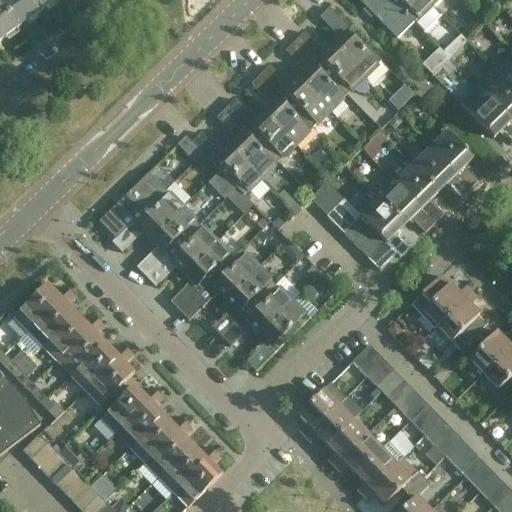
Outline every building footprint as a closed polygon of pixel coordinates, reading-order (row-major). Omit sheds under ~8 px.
[(26,0),(1,0),(0,1),(0,4),(18,30),(36,17),(36,18),(39,16),(38,16),(26,0)] [(57,0),(26,0),(38,16),(56,3),(56,4),(58,2),(58,1),(57,0)] [(355,0),(396,42),(413,25),(397,8),(402,3),(398,0),(390,0),(385,5),(380,0),(355,0)] [(380,0),(385,5),(390,0),(398,0),(402,3),(397,8),(413,25),(424,36),(441,18),(430,8),(422,0),(380,0)] [(0,43),(16,32),(19,30),(18,30),(0,4),(0,43)] [(381,63),(329,10),(319,20),(333,35),(340,42),(333,49),(364,80),(381,63)] [(318,49),(304,35),(294,44),(316,66),(311,72),(318,78),(327,69),(334,76),(329,81),(346,98),(352,92),(356,96),(364,98),(368,94),(366,85),(367,85),(363,81),(364,80),(333,49),(325,56),(318,49)] [(460,38),(443,55),(449,62),(467,45),(460,38)] [(316,66),(294,44),(285,54),(299,68),(298,69),(305,76),(298,83),(330,114),(346,98),(329,81),(334,76),(327,69),(318,78),(311,72),(316,66)] [(438,51),(436,54),(421,68),(432,78),(449,62),(443,55),(438,51)] [(284,83),(269,68),(260,78),(282,100),(277,104),(284,111),(294,102),(301,109),(296,114),(312,130),(330,114),(298,83),(291,90),(284,83)] [(499,68),(495,73),(511,91),(511,70),(510,73),(505,68),(499,68)] [(494,88),(485,98),(511,125),(511,91),(495,73),(490,78),(490,83),(494,88)] [(271,109),(264,116),(295,147),(312,130),(296,114),(301,109),(294,102),(284,111),(277,104),(282,100),(260,78),(250,87),(264,102),(271,109)] [(511,125),(485,98),(484,98),(476,89),(459,106),(493,141),(501,133),(511,144),(511,125)] [(235,102),(225,111),(248,133),(243,138),(250,145),(259,135),(266,143),(262,147),(278,164),(295,147),(264,116),(257,123),(250,116),(249,117),(235,102)] [(237,143),(230,150),(261,181),(278,164),(262,147),(266,143),(259,135),(250,145),(243,138),(248,133),(225,111),(216,121),(230,135),(230,136),(237,143)] [(428,153),(468,193),(478,184),(464,169),(472,162),(442,131),(439,134),(443,138),(428,153)] [(215,150),(201,136),(192,144),(203,156),(213,167),(244,198),(261,181),(230,150),(222,157),(215,150)] [(185,139),(177,148),(194,165),(203,156),(192,144),(191,145),(185,139)] [(408,166),(437,196),(445,188),(459,202),(468,193),(428,153),(414,166),(411,163),(408,166)] [(394,187),(434,227),(443,217),(429,203),(437,196),(408,166),(405,168),(409,172),(394,187)] [(98,225),(115,241),(134,223),(129,219),(137,212),(146,221),(153,214),(148,209),(164,193),(148,176),(98,225)] [(309,202),(318,211),(336,193),(327,185),(309,202)] [(374,199),(403,229),(410,222),(424,236),(434,227),(394,187),(380,200),(377,196),(374,199)] [(143,234),(150,241),(181,210),(164,193),(148,209),(153,214),(146,221),(137,212),(129,219),(134,223),(115,241),(111,245),(121,255),(136,241),(143,234)] [(318,211),(326,220),(344,202),(336,193),(318,211)] [(386,246),(369,263),(379,273),(396,257),(399,260),(409,251),(395,237),(403,229),(374,199),(371,201),(375,206),(361,219),(369,228),(378,237),(386,246)] [(326,220),(335,229),(353,211),(344,202),(326,220)] [(136,270),(145,280),(168,258),(172,263),(179,256),(170,247),(178,239),(182,244),(198,228),(181,210),(150,241),(157,248),(150,255),(151,256),(136,270)] [(335,229),(343,237),(361,219),(353,211),(335,229)] [(343,237),(351,245),(369,228),(361,219),(343,237)] [(272,228),(278,233),(284,227),(278,222),(272,228)] [(177,268),(184,276),(215,245),(198,228),(182,244),(178,239),(170,247),(179,256),(172,263),(168,258),(145,280),(155,289),(169,275),(170,276),(177,268)] [(351,245),(360,254),(378,237),(369,228),(351,245)] [(360,254),(369,263),(386,246),(378,237),(360,254)] [(170,304),(179,314),(232,262),(231,262),(215,245),(184,276),(191,283),(184,290),(170,304)] [(219,294),(226,301),(257,270),(240,253),(231,262),(232,262),(179,314),(188,324),(211,301),(212,301),(219,294)] [(212,330),(221,340),(244,318),(249,323),(256,316),(246,307),(253,300),(258,305),(274,288),(257,270),(226,301),(233,309),(226,316),(212,330)] [(441,279),(440,279),(407,311),(408,312),(414,306),(424,317),(422,319),(434,332),(471,296),(466,290),(458,297),(449,288),(448,289),(440,280),(441,279)] [(25,337),(28,334),(69,295),(63,289),(55,296),(46,287),(13,319),(14,320),(11,323),(25,337)] [(253,329),(259,335),(291,305),(274,288),(258,305),(253,300),(246,307),(256,316),(249,323),(244,318),(221,340),(230,349),(245,335),(246,336),(253,329)] [(28,334),(43,349),(75,317),(67,308),(74,300),(69,295),(28,334)] [(477,302),(471,296),(434,332),(433,333),(437,330),(460,353),(476,337),(487,327),(487,326),(485,328),(477,320),(479,318),(470,309),(477,302)] [(291,305),(259,335),(267,343),(260,350),(245,365),(255,374),(317,314),(303,300),(294,308),(291,305)] [(43,349),(57,364),(98,324),(92,318),(84,326),(75,317),(43,349)] [(57,364),(71,379),(104,346),(96,337),(103,330),(98,324),(57,364)] [(488,327),(487,327),(476,337),(485,346),(468,362),(483,377),(511,348),(511,337),(505,345),(496,335),(494,337),(486,329),(488,327)] [(71,379),(85,393),(127,353),(121,348),(113,355),(104,346),(71,379)] [(351,365),(360,374),(377,357),(369,348),(351,365)] [(511,348),(483,377),(498,392),(511,378),(511,348)] [(127,353),(85,393),(100,409),(134,376),(124,367),(132,359),(127,353)] [(21,354),(11,365),(4,357),(0,360),(0,365),(1,366),(12,378),(28,362),(21,354)] [(360,374),(369,382),(386,366),(377,357),(360,374)] [(36,370),(28,362),(12,378),(27,393),(33,387),(26,380),(36,370)] [(369,382),(377,391),(394,374),(386,366),(369,382)] [(377,391),(385,400),(403,383),(394,374),(377,391)] [(0,452),(37,425),(4,381),(0,383),(0,452)] [(385,400),(394,408),(411,391),(403,383),(385,400)] [(299,435),(305,440),(338,408),(345,402),(330,386),(297,418),(307,428),(299,435)] [(35,390),(33,387),(27,393),(41,407),(47,402),(35,390)] [(115,435),(115,436),(156,396),(151,391),(143,398),(134,389),(101,421),(102,422),(106,417),(120,431),(115,435)] [(394,408),(402,417),(419,400),(411,391),(394,408)] [(130,451),(163,419),(154,410),(162,402),(156,396),(115,436),(116,436),(120,432),(134,446),(130,451)] [(402,417),(410,425),(428,409),(419,400),(402,417)] [(51,406),(47,402),(41,407),(56,422),(64,415),(53,403),(51,406)] [(318,439),(327,448),(352,423),(338,408),(305,440),(311,446),(318,439)] [(410,425),(419,434),(436,417),(428,409),(410,425)] [(419,434),(427,443),(444,426),(436,417),(419,434)] [(144,465),(145,466),(185,426),(180,420),(172,428),(163,419),(130,451),(131,451),(135,447),(149,461),(144,465)] [(328,464),(334,470),(366,438),(352,423),(327,448),(335,457),(328,464)] [(159,480),(192,448),(183,439),(191,431),(185,426),(145,466),(149,462),(163,476),(159,480)] [(427,443),(435,451),(453,434),(444,426),(427,443)] [(435,451),(444,460),(461,443),(453,434),(435,451)] [(21,454),(30,463),(47,446),(39,438),(21,454)] [(347,469),(355,477),(381,452),(366,438),(334,470),(339,476),(347,469)] [(444,460),(453,469),(470,452),(461,443),(444,460)] [(357,494),(362,499),(402,461),(388,446),(389,446),(388,445),(355,477),(364,487),(357,494)] [(30,463),(38,472),(56,455),(47,446),(30,463)] [(173,495),(214,455),(208,449),(201,457),(192,448),(159,480),(160,481),(164,477),(178,490),(173,495)] [(58,457),(64,463),(72,472),(76,476),(85,467),(67,449),(58,457)] [(453,469),(461,477),(478,460),(470,452),(453,469)] [(38,472),(47,480),(64,463),(58,457),(56,455),(38,472)] [(188,509),(188,510),(221,478),(212,468),(220,461),(214,455),(173,495),(174,495),(178,491),(192,505),(188,509)] [(401,491),(406,497),(423,481),(417,475),(416,476),(403,461),(402,460),(402,461),(362,499),(368,505),(375,498),(385,507),(401,491)] [(461,477),(469,486),(487,469),(478,460),(461,477)] [(47,480),(55,489),(72,472),(64,463),(47,480)] [(469,486),(477,494),(495,477),(487,469),(469,486)] [(55,489),(64,497),(81,481),(76,476),(72,472),(55,489)] [(477,494),(486,503),(503,486),(495,477),(477,494)] [(98,498),(106,506),(118,495),(102,479),(90,490),(98,498)] [(64,497),(72,506),(89,489),(81,481),(64,497)] [(427,511),(416,501),(430,488),(423,481),(406,497),(412,503),(402,511),(427,511)] [(486,503),(495,511),(511,495),(503,486),(486,503)] [(72,506),(77,511),(83,511),(98,498),(90,490),(89,489),(72,506)] [(495,511),(494,511),(510,511),(511,510),(511,495),(495,511)] [(83,511),(100,511),(106,506),(98,498),(83,511)]
